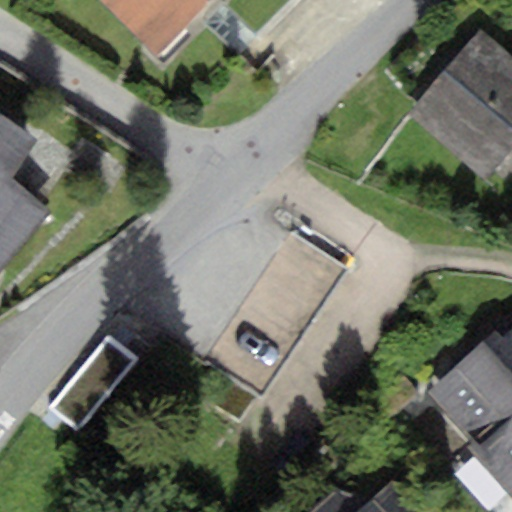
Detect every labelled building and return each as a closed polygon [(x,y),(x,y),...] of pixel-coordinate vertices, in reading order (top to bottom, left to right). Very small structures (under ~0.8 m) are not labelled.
[(100,0),(155,57),(214,0),(100,0)] [(511,75),(479,46),(412,122),(483,185),(511,152),(511,75)] [(0,266),(76,171),(0,110),(0,266)] [(114,334),(56,406),(88,432),(147,360),(114,334)] [(511,336),(425,403),(508,511),(509,511),(511,510),(511,336)] [(402,511),(386,494),(367,511),(402,511)]
